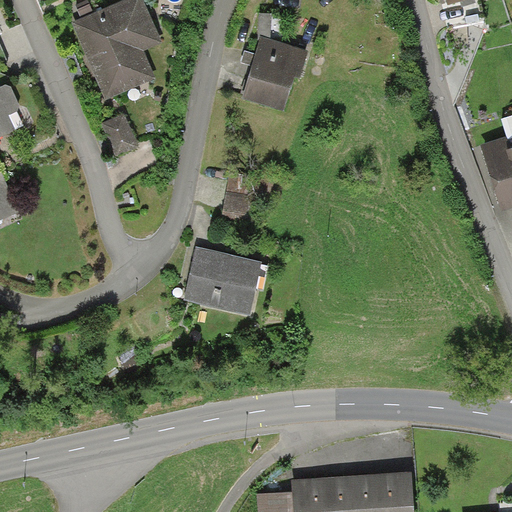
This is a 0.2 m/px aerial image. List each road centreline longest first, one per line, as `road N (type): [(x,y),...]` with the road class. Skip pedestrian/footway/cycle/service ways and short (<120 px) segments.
road 1 (tertiary): [(0,467),(283,407),(424,406),(511,422)]
road 2 (residential): [(128,278),(161,250),(175,225),(222,0)]
road 3 (residential): [(410,0),(436,98),(504,284)]
road 4 (residential): [(19,0),(85,149),(128,278)]
